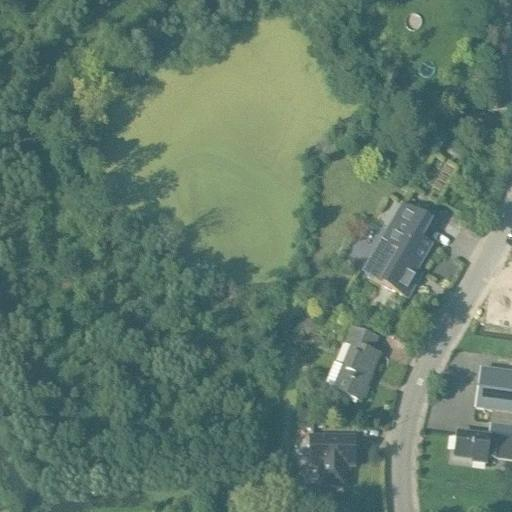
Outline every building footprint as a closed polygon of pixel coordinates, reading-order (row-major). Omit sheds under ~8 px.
[(387,234),(362,276),(385,289),(405,301),(415,284),(410,281),(419,265),(429,247),(419,241),(429,223),(403,207),(387,234)] [(377,357),(370,354),(375,341),(349,330),(343,345),(350,348),(332,393),(358,404),(377,357)] [(511,375),(480,371),(474,412),(511,416),(511,375)] [(456,436),(453,458),(472,461),(471,464),(484,466),(485,460),(511,463),(511,441),(487,438),(487,440),(456,436)] [(353,440),(309,440),(309,469),(320,469),(320,489),(344,489),(344,469),(353,469),(353,440)]
